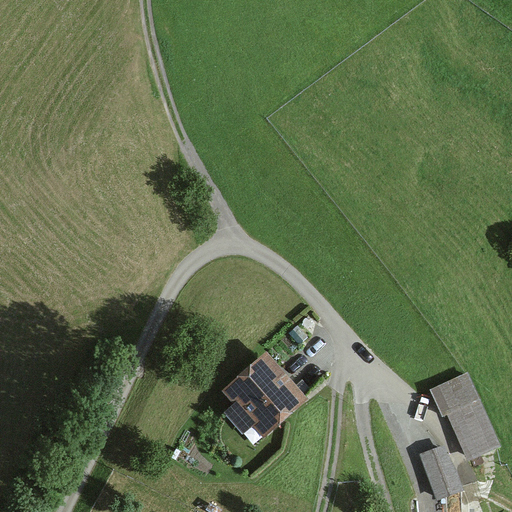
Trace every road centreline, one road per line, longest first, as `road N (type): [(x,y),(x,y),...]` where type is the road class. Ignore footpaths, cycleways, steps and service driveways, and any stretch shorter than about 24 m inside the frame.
road 1 (track): [(237,244),(198,257),(165,300),(63,511)]
road 2 (track): [(237,244),(176,123),(145,0)]
road 3 (track): [(353,345),(319,511)]
road 4 (track): [(353,345),(385,511)]
road 5 (track): [(353,345),(283,267),(237,244)]
